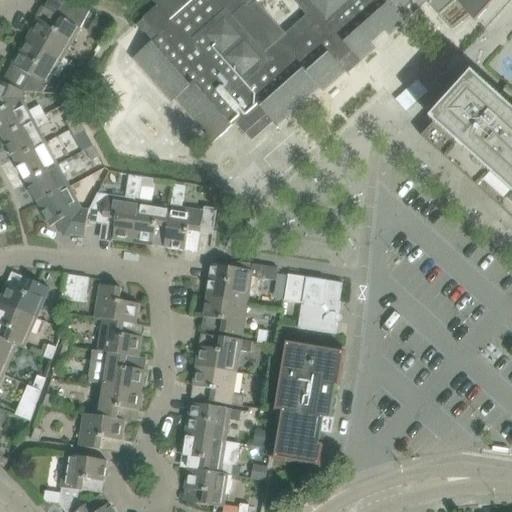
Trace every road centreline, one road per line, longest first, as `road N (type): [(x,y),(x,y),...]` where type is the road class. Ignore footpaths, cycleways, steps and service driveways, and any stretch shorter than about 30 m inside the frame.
road 1 (residential): [(142,463),(167,362),(163,285),(142,268),(0,260)]
road 2 (unclassified): [(346,511),(374,495),(439,478),(511,483)]
